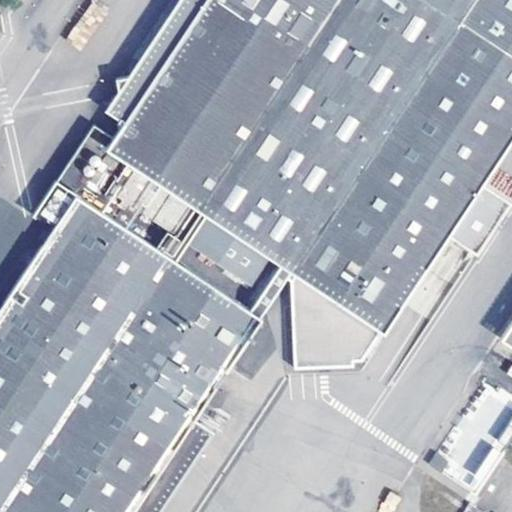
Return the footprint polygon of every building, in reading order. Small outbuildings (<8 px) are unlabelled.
[(178,0),(104,110),(123,124),(204,0),(178,0)] [(511,0),(204,0),(123,124),(104,150),(109,154),(121,161),(129,167),(110,194),(250,284),(268,259),(383,333),(401,306),(427,266),(511,138),(511,0)] [(121,161),(109,154),(90,182),(102,190),(121,161)] [(75,194),(0,307),(0,509),(4,511),(132,511),(194,419),(261,317),(75,194)] [(401,306),(383,333),(467,389),(500,339),(511,322),(427,266),(401,306)] [(511,321),(500,339),(511,346),(511,321)] [(161,511),(214,432),(194,419),(132,511),(161,511)] [(488,444),(477,440),(468,466),(479,470),(488,444)] [(451,461),(438,453),(430,465),(443,474),(451,461)]
